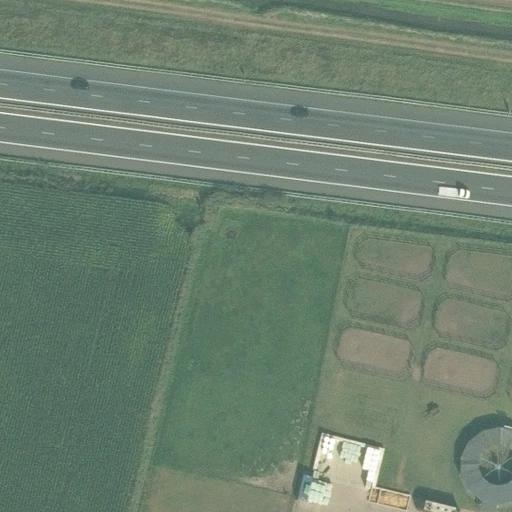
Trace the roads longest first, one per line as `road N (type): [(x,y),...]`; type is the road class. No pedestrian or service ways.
road 1 (motorway): [(511,148),(0,84)]
road 2 (motorway): [(0,135),(511,199)]
